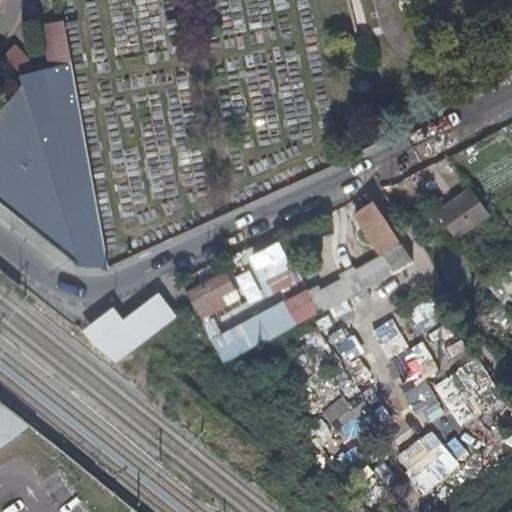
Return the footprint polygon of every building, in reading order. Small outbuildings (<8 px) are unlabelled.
[(53,65),(68,62),(62,20),(46,23),(53,65)] [(3,57),(18,72),(21,71),(33,57),(17,42),(3,57)] [(16,72),(19,87),(0,111),(0,200),(19,216),(81,265),(105,267),(68,62),(53,65),(21,71),(18,72),(16,72)] [(476,207),(454,176),(432,193),(453,222),(476,207)] [(311,287),(303,291),(315,313),(344,300),(359,292),(375,283),(412,264),(370,204),(352,216),(380,259),(354,273),(350,267),(336,275),(339,280),(314,293),(311,287)] [(266,294),(296,283),(280,240),(250,251),(266,294)] [(238,257),(229,262),(233,271),(243,267),(238,257)] [(221,274),(184,293),(194,311),(230,291),(221,274)] [(318,368),(331,359),(304,323),(290,332),(318,368)] [(353,389),(331,359),(318,368),(336,394),(343,389),(348,393),(353,389)] [(341,399),(327,409),(334,420),(350,409),(341,399)] [(414,435),(421,448),(411,453),(428,482),(468,458),(444,418),(414,435)] [(250,456),(256,463),(273,451),(268,444),(250,456)] [(273,451),(256,463),(293,511),(294,511),(313,497),(285,459),(281,461),(273,451)] [(285,459),(313,497),(326,487),(297,451),(285,459)]
